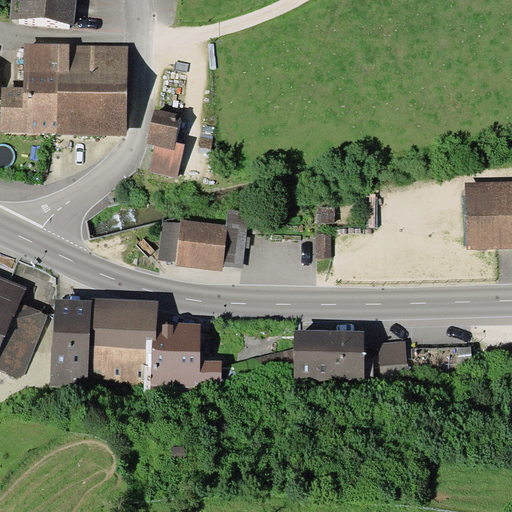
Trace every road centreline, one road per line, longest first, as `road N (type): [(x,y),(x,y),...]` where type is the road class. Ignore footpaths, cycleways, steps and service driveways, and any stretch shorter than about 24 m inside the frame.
road 1 (secondary): [(511,301),(341,307),(185,300),(31,241)]
road 2 (residential): [(31,241),(63,200),(118,168),(133,141),(144,111),(138,0)]
